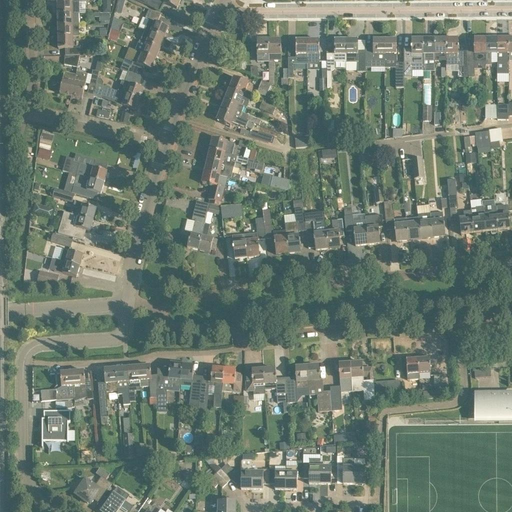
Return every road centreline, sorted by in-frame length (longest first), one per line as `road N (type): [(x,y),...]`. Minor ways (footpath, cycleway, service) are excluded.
road 1 (residential): [(154,308),(175,297),(511,262)]
road 2 (residential): [(511,9),(246,11),(229,0)]
road 3 (residential): [(248,338),(511,317)]
road 4 (residential): [(23,366),(228,350),(248,338)]
road 5 (residential): [(126,305),(161,141)]
road 6 (residential): [(58,511),(37,496),(21,458),(23,366)]
road 7 (residential): [(161,141),(224,0)]
road 8 (residential): [(23,366),(34,344),(119,336),(126,305)]
road 9 (residential): [(161,141),(31,109)]
road 10 (residential): [(126,305),(0,313)]
